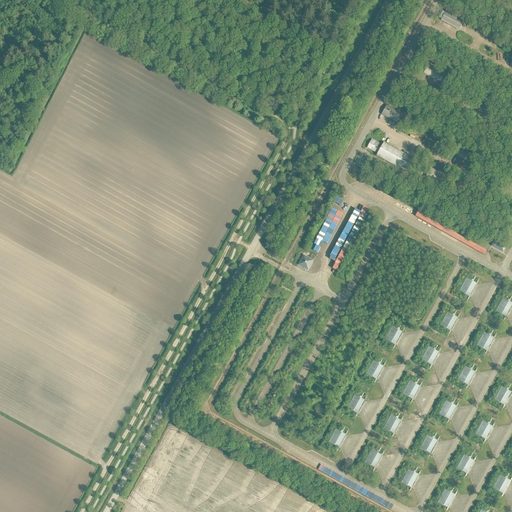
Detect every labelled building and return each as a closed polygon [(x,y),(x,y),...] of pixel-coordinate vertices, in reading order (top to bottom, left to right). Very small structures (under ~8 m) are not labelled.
[(463,21),(446,11),(445,13),(442,12),(439,18),(441,19),(440,21),(458,31),(463,21)] [(446,74),(428,65),(423,74),(441,84),(446,74)] [(485,96),(482,102),(486,105),(490,99),(485,96)] [(404,116),(386,106),(381,114),(398,124),(404,116)] [(405,173),(413,159),(384,143),(383,145),(372,139),(366,149),(377,155),(376,157),(405,173)] [(472,153),(457,145),(452,154),(466,162),(472,153)] [(445,176),(430,168),(425,178),(439,186),(445,176)] [(505,248),(493,241),(490,246),(502,253),(505,248)] [(303,255),(298,265),(308,271),(313,261),(303,255)] [(476,284),(466,278),(459,291),(469,297),(476,284)] [(511,305),(511,303),(503,299),(496,311),(506,317),(511,305)] [(457,318),(447,313),(440,325),(450,331),(457,318)] [(402,332),(392,327),(385,340),(395,345),(402,332)] [(494,338),(484,333),(477,346),(487,351),(494,338)] [(438,352),(428,347),(421,360),(431,365),(438,352)] [(383,366),(373,361),(366,374),(376,379),(383,366)] [(475,373),(465,367),(458,380),(468,385),(475,373)] [(420,386),(410,381),(403,394),(413,399),(420,386)] [(510,393),(501,388),(494,401),(503,406),(510,393)] [(364,401),(354,396),(347,409),(357,414),(364,401)] [(456,407),(446,401),(439,414),(449,420),(456,407)] [(400,421),(391,416),(384,429),(393,434),(400,421)] [(492,427),(482,422),(475,435),(485,440),(492,427)] [(345,436),(335,430),(328,443),(338,449),(345,436)] [(437,442),(427,436),(420,449),(430,454),(437,442)] [(382,456),(372,450),(365,463),(375,469),(382,456)] [(473,462),(463,457),(456,469),(466,475),(473,462)] [(418,476),(409,470),(401,483),(411,489),(418,476)] [(509,482),(500,477),(493,490),(502,495),(509,482)] [(454,496),(444,491),(437,504),(447,509),(454,496)]
